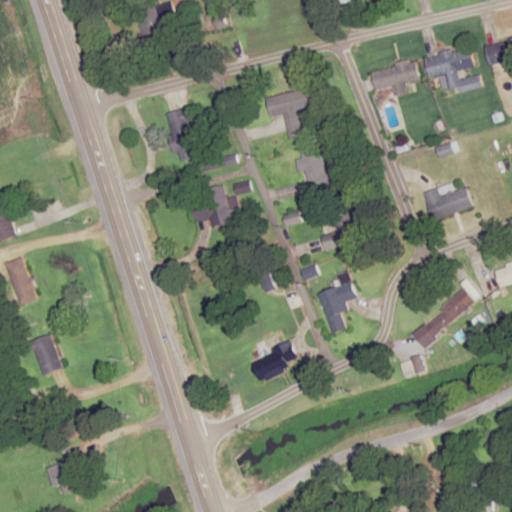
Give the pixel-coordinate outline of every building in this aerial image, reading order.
[(179,3),(159,3),(159,31),(179,31),(179,3)] [(504,60),(511,58),(511,37),(500,41),(504,60)] [(434,76),(447,73),(451,92),(478,86),(474,71),(477,71),(472,47),(430,55),(434,76)] [(372,69),(376,89),(394,86),(396,94),(407,92),(405,82),(417,79),(414,61),(372,69)] [(285,113),(291,139),(311,135),(305,108),(325,104),(321,85),(267,96),(271,116),(285,113)] [(180,160),(201,155),(188,107),(167,113),(180,160)] [(301,154),(309,192),(332,188),(324,150),(301,154)] [(475,206),(468,186),(456,190),(453,183),(427,191),(435,219),(475,206)] [(198,222),(220,217),(221,224),(242,220),(236,196),(228,198),(225,185),(202,190),(205,204),(194,207),(198,222)] [(0,241),(16,237),(6,204),(0,205),(0,241)] [(288,225),(300,223),(299,214),(286,216),(288,225)] [(335,219),(336,225),(322,229),(328,251),(356,242),(348,215),(335,219)] [(20,305),(38,300),(26,257),(8,262),(20,305)] [(347,302),(359,297),(352,281),(320,294),(335,334),(348,329),(342,314),(350,311),(347,302)] [(444,314),(432,322),(440,333),(473,307),(461,293),(440,310),(444,314)] [(439,338),(427,324),(416,333),(427,348),(439,338)] [(33,341),(45,375),(64,368),(51,334),(33,341)] [(269,350),(275,364),(258,371),(262,379),(302,361),(292,340),(269,350)] [(25,426),(39,425),(36,402),(22,403),(25,426)] [(48,468),(54,488),(63,485),(66,494),(80,489),(79,483),(89,481),(82,457),(48,468)] [(505,501),(505,483),(462,484),(463,507),(481,506),(480,511),(493,511),(493,501),(505,501)]
